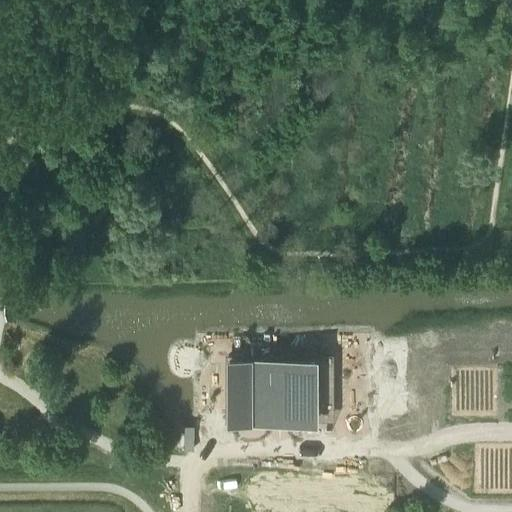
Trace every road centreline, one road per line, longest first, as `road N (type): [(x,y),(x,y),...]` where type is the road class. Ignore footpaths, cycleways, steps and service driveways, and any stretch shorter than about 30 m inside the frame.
road 1 (track): [(190,464),(215,449),(359,448)]
road 2 (track): [(391,452),(511,434)]
